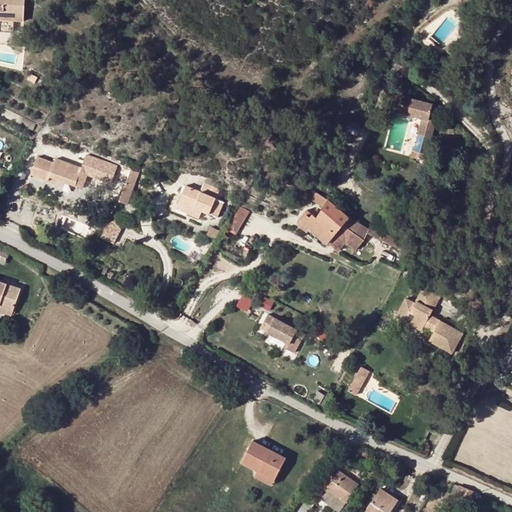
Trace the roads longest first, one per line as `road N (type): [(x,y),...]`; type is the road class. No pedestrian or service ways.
road 1 (unclassified): [(0,235),(267,385),(511,502)]
road 2 (unknown): [(434,465),(505,303),(494,239),(498,141),(489,56),(511,8)]
